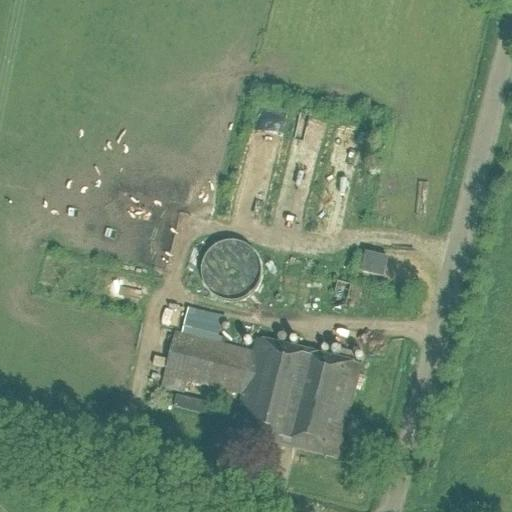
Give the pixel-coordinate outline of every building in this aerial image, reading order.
[(294,129),(279,177),(301,184),(316,136),(294,129)] [(97,201),(107,216),(118,209),(108,194),(97,201)] [(264,276),(264,273),(264,270),(264,268),(263,265),(262,262),(261,260),(260,258),(258,255),(257,253),(255,251),(253,250),(251,248),(249,246),(246,245),(244,244),(241,243),(239,243),(236,242),(233,242),(231,242),(228,243),(225,243),(223,244),(220,245),(218,246),(216,248),(214,250),(212,251),(210,253),(208,255),(207,258),(206,260),(205,263),(204,265),(203,268),(203,270),(203,273),(203,276),(203,278),(204,281),(205,283),(206,286),(207,288),(208,291),(210,293),(212,295),(214,296),(216,298),(218,299),(220,301),(223,302),(225,303),(228,303),(231,303),(233,304),(236,303),(239,303),(241,303),(244,302),(246,301),(249,300),(251,298),(253,296),(255,295),(257,293),(258,291),(260,288),(261,286),(262,283),(263,281),(264,278),(264,276)] [(386,280),(391,260),(368,255),(363,274),(386,280)] [(51,295),(41,330),(51,334),(62,298),(51,295)] [(308,306),(286,310),(290,331),(312,328),(308,306)] [(183,331),(219,341),(222,329),(186,320),(183,331)] [(254,353),(174,334),(161,389),(187,395),(190,383),(245,396),(235,437),(338,462),(362,366),(257,340),(254,353)] [(214,405),(177,395),(174,408),(211,417),(214,405)]
